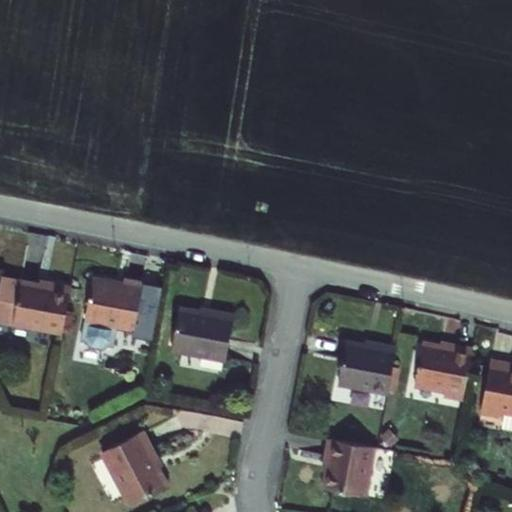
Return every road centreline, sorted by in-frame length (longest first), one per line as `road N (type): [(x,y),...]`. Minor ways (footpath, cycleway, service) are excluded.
road 1 (residential): [(0,205),(302,266)]
road 2 (residential): [(258,511),(258,459),(302,266)]
road 3 (residential): [(302,266),(511,311)]
